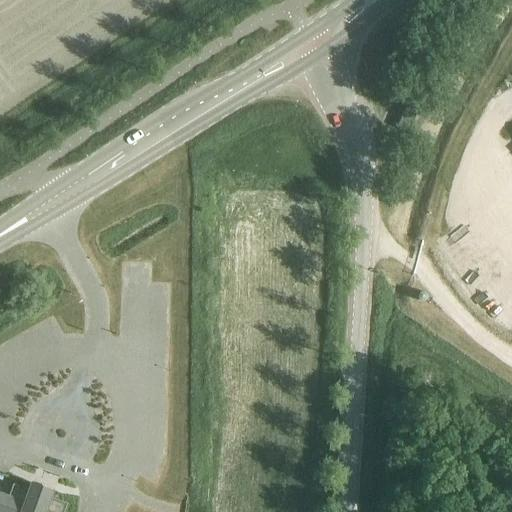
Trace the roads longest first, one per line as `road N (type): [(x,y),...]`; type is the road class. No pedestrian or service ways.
road 1 (unclassified): [(353,511),(368,256),(358,155),(330,75),(307,43)]
road 2 (tertiary): [(0,237),(307,43)]
